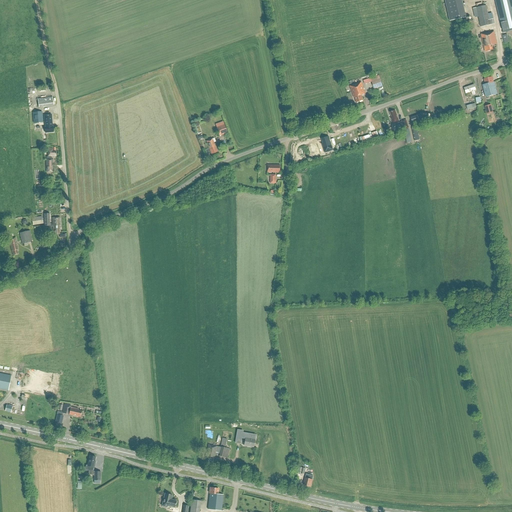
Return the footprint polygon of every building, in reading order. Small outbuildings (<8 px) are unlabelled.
[(445,0),(450,21),(466,18),(462,0),(445,0)] [(511,0),(495,0),(503,33),(511,30),(511,0)] [(473,8),(475,18),(478,17),(481,27),(494,24),(493,19),(489,20),(486,6),(473,8)] [(463,24),(462,24),(466,41),(477,38),(473,21),(467,22),(466,19),(462,20),(463,24)] [(481,35),(483,44),(485,51),(494,49),(493,45),(497,44),(494,32),(481,35)] [(374,89),(382,86),(378,75),(370,78),(374,89)] [(484,79),(486,84),(482,85),(485,97),(497,94),(494,82),(493,82),(492,77),(484,79)] [(362,83),(350,87),(354,98),(355,98),(356,103),(363,100),(361,95),(366,94),(362,83)] [(474,85),(464,89),(466,93),(471,91),(473,96),(476,94),(474,90),(476,90),(474,85)] [(52,97),(37,99),(39,107),(53,104),(52,97)] [(493,113),(491,105),(485,106),(487,114),(493,113)] [(395,110),(390,112),(391,116),(390,117),(393,125),(399,122),(395,110)] [(42,112),(33,113),(34,123),(43,122),(42,112)] [(424,121),(421,114),(411,118),(413,125),(424,121)] [(51,115),(44,116),(45,128),(45,133),(53,132),(53,127),(52,127),(51,115)] [(217,128),(219,135),(226,132),(224,125),(217,128)] [(420,140),(416,126),(411,127),(415,141),(420,140)] [(333,150),(329,137),(321,139),(323,144),(322,144),(325,153),(333,150)] [(207,155),(211,154),(212,154),(211,154),(211,155),(218,152),(212,139),(206,141),(209,149),(206,151),(207,155)] [(52,148),(48,148),(48,156),(46,156),(47,172),(53,172),(53,159),(51,159),(51,156),(56,156),(56,152),(52,152),(52,148)] [(54,227),(54,235),(59,234),(59,230),(60,230),(60,218),(53,218),(54,225),(53,225),(49,223),(49,215),(44,215),(44,225),(49,225),(49,227),(54,227)] [(42,216),(32,218),(33,225),(43,224),(42,216)] [(20,233),(22,244),(32,241),(30,231),(20,233)] [(16,238),(9,239),(13,255),(18,254),(17,250),(18,249),(16,238)] [(0,373),(0,389),(8,391),(11,376),(0,373)] [(65,404),(63,413),(80,417),(82,411),(78,410),(78,409),(71,407),(71,406),(65,404)] [(246,439),(245,446),(254,447),(256,437),(248,436),(248,439),(246,439)] [(208,444),(206,456),(214,458),(214,455),(228,458),(230,449),(225,448),(227,439),(222,438),(220,447),(208,444)] [(86,466),(85,470),(89,471),(88,474),(94,476),(94,472),(93,471),(93,467),(95,467),(96,461),(95,461),(95,457),(90,456),(87,466),(86,466)] [(306,474),(306,475),(304,485),(311,487),(313,480),(312,480),(312,479),(313,476),(306,474)] [(210,493),(209,509),(222,511),(223,495),(218,494),(218,488),(210,488),(210,493)] [(171,494),(167,493),(167,494),(165,493),(162,506),(167,507),(167,506),(175,508),(176,501),(171,500),(172,495),(170,495),(171,494)] [(199,511),(201,501),(191,500),(189,511),(199,511)]
